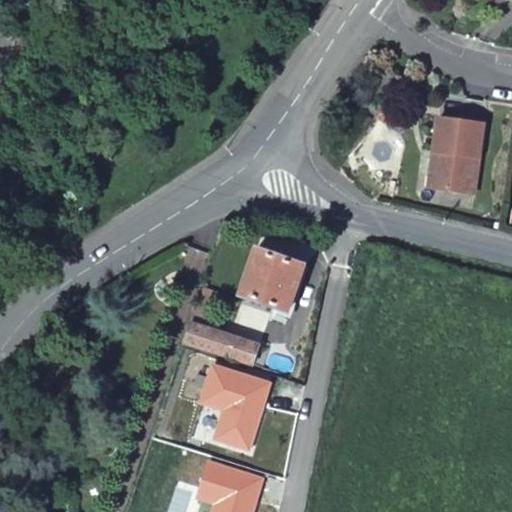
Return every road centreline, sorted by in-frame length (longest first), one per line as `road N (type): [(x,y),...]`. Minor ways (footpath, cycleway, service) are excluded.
road 1 (residential): [(250,162),(68,275),(0,338)]
road 2 (residential): [(362,215),(294,511)]
road 3 (residential): [(362,5),(250,162)]
road 4 (residential): [(362,5),(456,64),(511,79)]
road 5 (residential): [(511,250),(362,215)]
road 6 (residential): [(362,215),(293,191),(250,162)]
